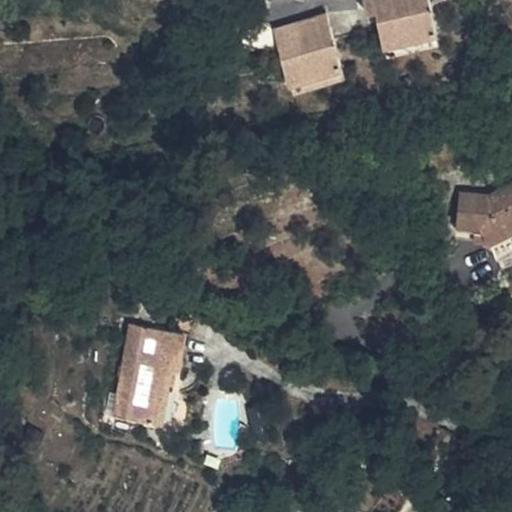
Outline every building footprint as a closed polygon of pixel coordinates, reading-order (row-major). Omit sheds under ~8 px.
[(392,35),(446,21),(439,0),(368,0),(372,9),(383,5),(392,35)] [(296,37),(292,28),(275,34),(288,72),(332,58),(345,50),(332,14),(303,24),(306,34),(296,37)] [(446,21),(392,35),(393,38),(446,21)] [(446,21),(393,38),(397,50),(450,34),(446,21)] [(303,24),(292,28),(296,37),(306,34),(303,24)] [(316,68),(290,72),(288,72),(293,85),(350,66),(346,53),(332,58),(316,68)] [(332,58),(288,72),(290,72),(316,68),(332,58)] [(511,192),(493,200),(455,195),(452,231),(482,233),(487,245),(496,266),(511,259),(511,192)] [(482,233),(452,231),(451,242),(487,245),(482,233)] [(147,317),(128,412),(177,423),(189,368),(195,369),(203,328),(147,317)] [(267,407),(268,412),(265,415),(270,436),(281,433),(274,404),(267,407)]
